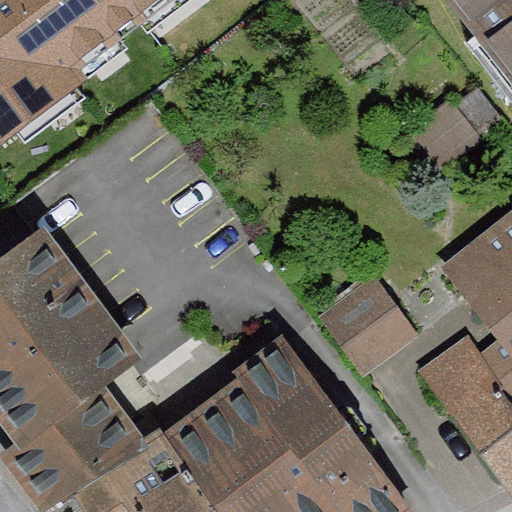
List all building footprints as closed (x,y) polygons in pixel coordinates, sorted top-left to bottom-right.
[(511,0),(445,0),(511,85),(511,0)] [(0,108),(35,81),(0,36),(0,108)] [(492,332),(456,359),(503,419),(511,413),(511,234),(448,281),(492,332)] [(4,470),(35,511),(88,511),(158,466),(151,456),(111,403),(142,380),(53,260),(0,300),(0,415),(27,452),(4,470)] [(376,296),(323,335),(364,391),(417,352),(376,296)] [(170,445),(216,511),(417,511),(295,359),(170,445)] [(456,359),(422,385),(511,499),(511,430),(503,419),(456,359)] [(158,466),(88,511),(216,511),(170,445),(151,456),(158,466)]
